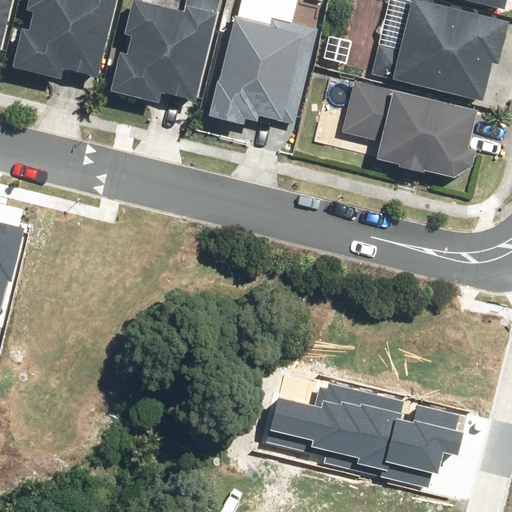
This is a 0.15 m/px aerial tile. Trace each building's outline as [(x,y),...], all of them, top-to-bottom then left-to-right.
[(0,0),(0,49),(1,50),(12,0),(0,0)] [(100,74),(117,0),(31,0),(30,8),(36,10),(32,27),(26,25),(16,65),(65,77),(67,66),(100,74)] [(198,98),(221,0),(187,0),(186,8),(152,0),(135,0),(128,32),(134,34),(129,51),(124,50),(115,89),(163,100),(165,90),(198,98)] [(511,19),(432,0),(413,0),(402,48),(382,43),(375,73),(486,100),(495,62),(500,63),(511,19)] [(296,124),(319,28),(272,17),(270,22),(238,14),(223,78),(221,78),(213,114),(248,122),(249,117),(261,120),(262,114),(285,119),(284,121),(296,124)] [(481,107),(357,77),(344,132),(383,141),(379,157),(402,162),(401,165),(428,171),(428,169),(457,175),(475,164),(479,147),(472,145),(481,107)] [(0,311),(7,281),(11,282),(25,229),(0,223),(0,311)] [(456,430),(460,415),(330,383),(328,389),(321,388),(316,406),(278,397),(267,443),(305,453),(306,446),(328,451),(324,464),(428,489),(432,473),(439,475),(444,453),(457,457),(463,432),(456,430)]
